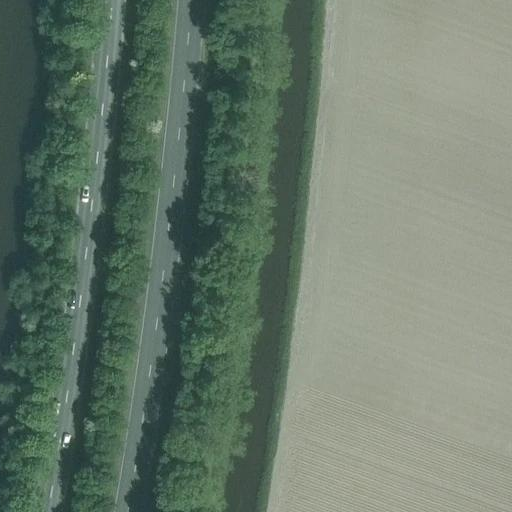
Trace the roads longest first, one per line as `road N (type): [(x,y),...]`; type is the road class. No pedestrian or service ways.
road 1 (primary): [(110,0),(84,268),(44,511)]
road 2 (primary): [(123,511),(165,262),(187,0)]
